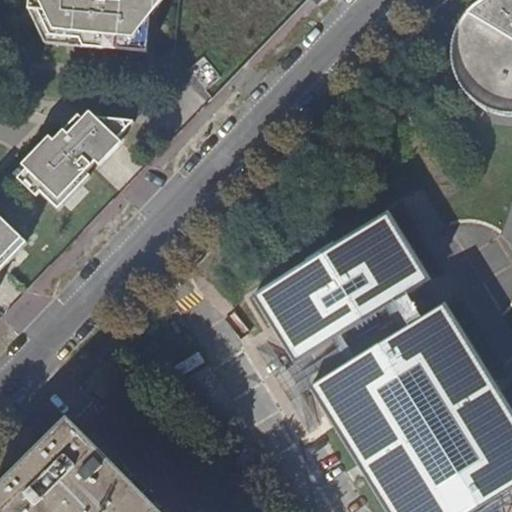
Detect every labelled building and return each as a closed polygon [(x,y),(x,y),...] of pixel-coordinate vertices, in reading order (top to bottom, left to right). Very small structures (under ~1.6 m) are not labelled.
[(139,54),(152,55),(156,11),(174,13),(175,1),(167,0),(99,0),(100,5),(94,4),(94,0),(47,0),(73,40),(140,47),(139,54)] [(511,0),(480,0),(471,7),(465,19),(459,35),(457,52),(456,70),(466,86),(469,93),(479,103),(493,110),(511,115),(511,0)] [(78,131),(104,160),(105,159),(141,128),(94,117),(78,131)] [(77,146),(96,168),(104,160),(78,131),(73,136),(80,143),(77,146)] [(89,174),(96,168),(77,146),(80,143),(73,136),(69,132),(25,174),(60,211),(93,178),(89,174)] [(474,511),(476,509),(511,486),(511,415),(443,304),(431,311),(415,287),(428,279),(387,213),(285,275),(247,295),(286,361),(328,340),(345,365),(301,385),(379,511),(474,511)] [(0,268),(27,244),(0,215),(0,268)] [(154,511),(65,422),(46,440),(0,486),(0,511),(154,511)]
